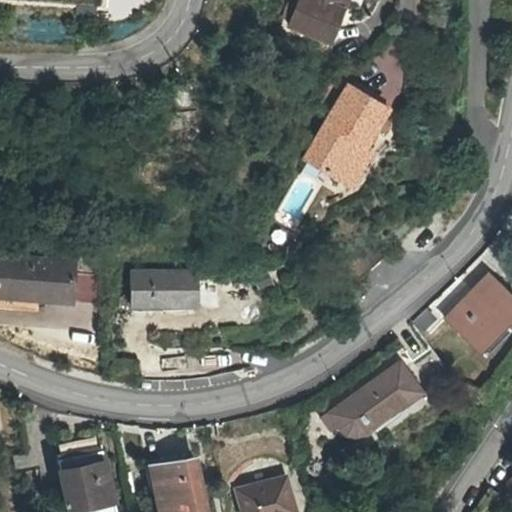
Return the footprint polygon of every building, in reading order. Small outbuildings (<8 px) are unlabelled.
[(333,6),(336,0),(292,0),(282,18),(317,39),(337,9),(333,6)] [(347,0),(336,0),(333,6),(337,9),(341,10),(347,0)] [(306,156),(338,176),(360,141),(363,141),(385,105),(349,83),(306,156)] [(373,148),(363,141),(360,141),(338,176),(351,183),(373,148)] [(455,215),(441,203),(422,227),(436,237),(455,215)] [(361,282),(388,258),(368,236),(341,260),(361,282)] [(77,265),(2,256),(0,270),(0,291),(37,295),(37,299),(72,304),(77,265)] [(443,313),(483,267),(473,259),(433,305),(443,313)] [(133,305),(198,305),(198,271),(133,272),(133,305)] [(483,299),(476,294),(449,324),(478,350),(505,321),(510,326),(511,324),(511,296),(497,284),(483,299)] [(350,430),(354,431),(358,432),(362,432),(367,432),(371,430),(378,426),(423,394),(403,366),(334,416),(339,422),(342,426),(346,428),(350,430)] [(113,500),(103,448),(60,456),(70,508),(113,500)] [(154,486),(158,505),(199,496),(192,457),(163,461),(161,454),(145,457),(150,486),(154,486)] [(39,469),(37,455),(28,455),(12,455),(15,472),(39,469)] [(295,511),(288,482),(240,495),(244,511),(295,511)] [(201,511),(199,496),(158,505),(159,511),(201,511)]
